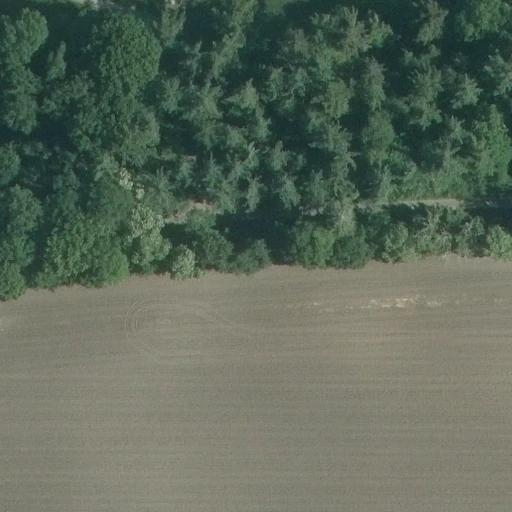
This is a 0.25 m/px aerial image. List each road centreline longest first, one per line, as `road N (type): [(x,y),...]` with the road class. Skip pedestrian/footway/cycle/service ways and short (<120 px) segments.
road 1 (unclassified): [(0,231),(511,203)]
road 2 (track): [(80,0),(142,21),(178,45),(200,218)]
